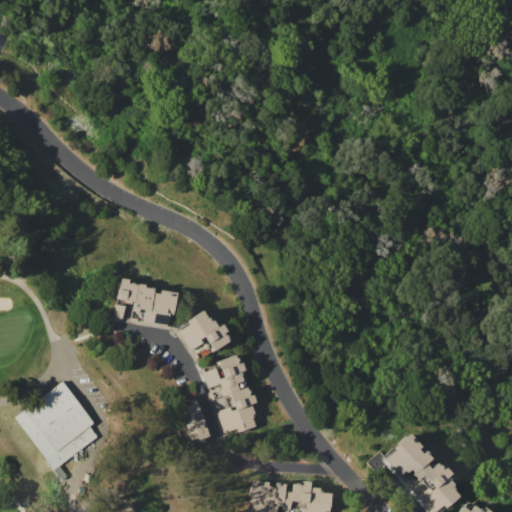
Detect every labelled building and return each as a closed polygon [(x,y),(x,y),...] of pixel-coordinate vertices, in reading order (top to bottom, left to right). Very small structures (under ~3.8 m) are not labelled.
[(112,318),(118,278),(127,279),(127,282),(142,284),(141,287),(174,292),(169,327),(112,318)] [(177,331),(187,324),(185,321),(201,310),(208,319),(210,317),(216,326),(220,323),(225,331),(223,332),(228,340),(210,352),(208,349),(205,351),(200,343),(190,350),(177,331)] [(198,368),(212,363),(233,355),(236,362),(239,361),(243,371),(238,372),(244,387),(228,393),(221,395),(217,385),(206,389),(198,368)] [(12,419),(59,381),(93,424),(89,426),(96,436),(59,465),(67,475),(58,481),(41,459),(43,458),(12,419)] [(228,393),(244,387),(247,395),(250,394),(254,404),(250,405),(253,413),(249,415),(253,425),(237,431),(236,428),(223,433),(215,411),(227,407),(224,398),(229,396),(228,393)] [(194,399),(207,436),(202,438),(203,441),(197,444),(196,440),(184,445),(178,427),(184,425),(178,409),(190,405),(189,401),(194,399)] [(407,434),(433,463),(421,474),(415,480),(408,471),(400,478),(384,461),(373,470),(366,462),(378,451),(383,456),(407,434)] [(421,474),(433,463),(435,462),(441,469),(443,467),(449,474),(446,477),(452,484),(450,487),(458,496),(443,509),(440,506),(433,511),(429,511),(416,497),(427,488),(429,490),(433,487),(421,474)] [(86,473),(90,475),(86,483),(82,480),(86,473)] [(249,480),(282,484),(280,506),(275,506),(274,511),(249,511),(251,504),(247,503),(249,480)] [(280,506),(282,484),(289,485),(289,483),(299,484),(299,480),(308,481),(308,487),(317,488),(317,491),(329,492),(327,511),(298,511),(299,511),(280,508),(280,506)] [(456,511),(466,500),(479,510),(481,507),(488,511),(456,511)]
